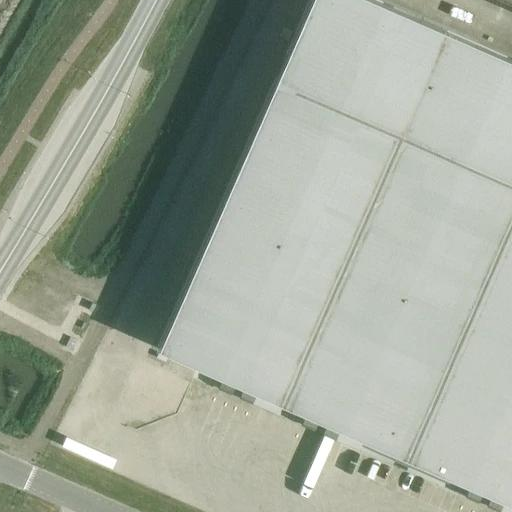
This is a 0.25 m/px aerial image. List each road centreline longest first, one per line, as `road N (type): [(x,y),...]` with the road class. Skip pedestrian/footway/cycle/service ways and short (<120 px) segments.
road 1 (unclassified): [(157,0),(0,267)]
road 2 (unclassified): [(0,463),(111,511)]
